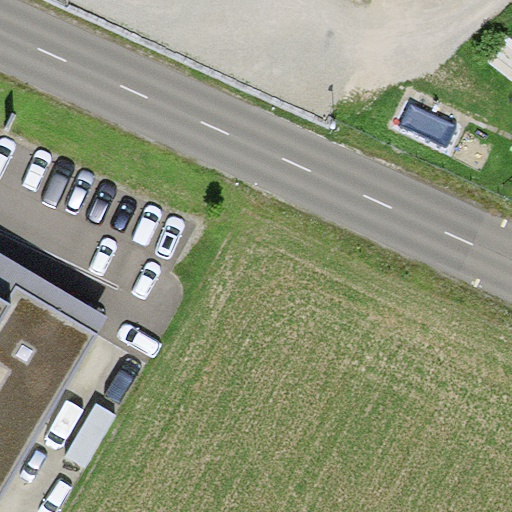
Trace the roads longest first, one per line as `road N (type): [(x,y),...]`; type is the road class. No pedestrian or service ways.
road 1 (tertiary): [(0,25),(511,258)]
road 2 (track): [(477,0),(381,39),(157,22),(79,0)]
